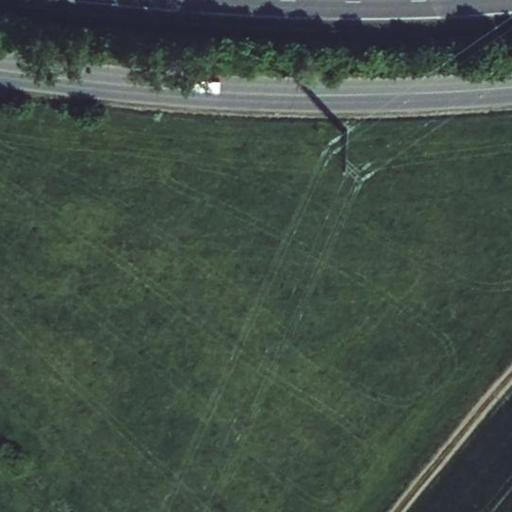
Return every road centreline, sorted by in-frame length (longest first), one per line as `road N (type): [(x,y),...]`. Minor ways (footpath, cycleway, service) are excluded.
road 1 (tertiary): [(511,86),(321,96),(75,85),(0,71)]
road 2 (track): [(511,390),(409,511)]
